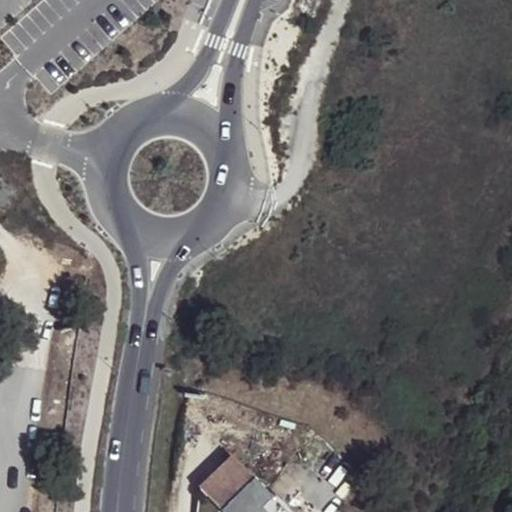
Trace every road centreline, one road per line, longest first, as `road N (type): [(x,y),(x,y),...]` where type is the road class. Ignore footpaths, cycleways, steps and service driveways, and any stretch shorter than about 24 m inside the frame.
road 1 (secondary): [(229,158),(229,86),(258,0)]
road 2 (secondary): [(231,0),(205,63),(155,115)]
road 3 (secondary): [(155,115),(123,132),(107,162),(106,186),(123,220)]
road 4 (secondary): [(123,220),(137,256),(141,340)]
